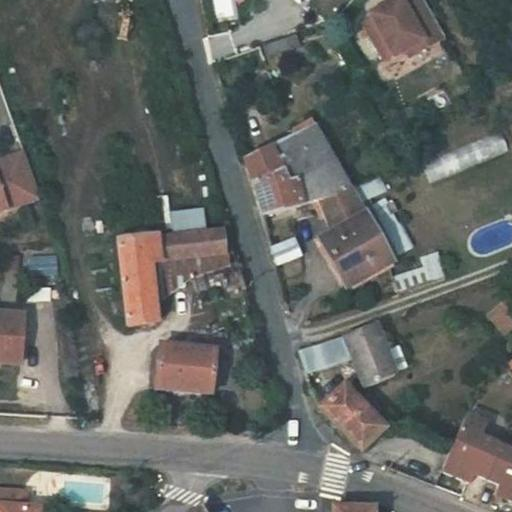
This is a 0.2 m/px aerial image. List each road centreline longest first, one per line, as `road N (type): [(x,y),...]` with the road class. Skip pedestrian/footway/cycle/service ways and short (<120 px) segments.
road 1 (residential): [(303,466),(299,408),(183,0)]
road 2 (tertiary): [(0,445),(220,459)]
road 3 (tertiary): [(303,466),(437,511)]
